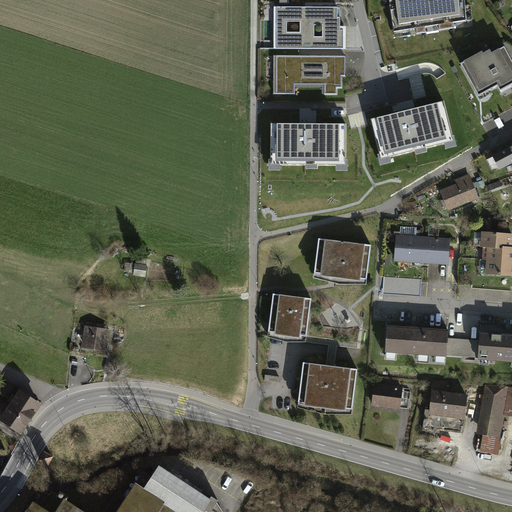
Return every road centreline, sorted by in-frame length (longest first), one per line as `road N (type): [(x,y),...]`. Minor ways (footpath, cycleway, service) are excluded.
road 1 (secondary): [(511,498),(251,425)]
road 2 (track): [(253,237),(254,0)]
road 3 (secondary): [(251,425),(117,397),(64,408)]
road 4 (residential): [(253,237),(251,425)]
road 5 (residential): [(511,132),(382,207)]
road 6 (residential): [(356,0),(379,97),(345,106)]
road 7 (residential): [(511,311),(390,302)]
